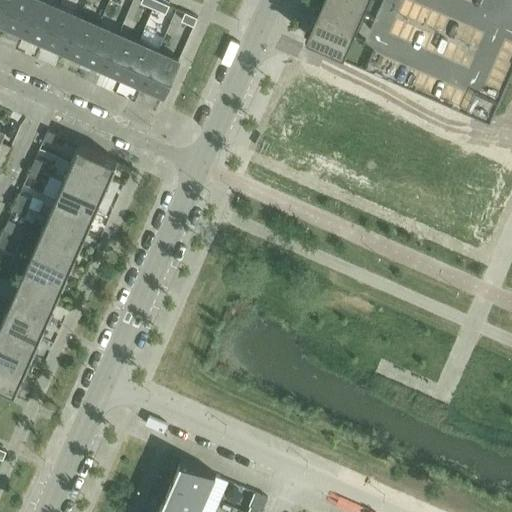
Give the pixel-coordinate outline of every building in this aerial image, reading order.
[(0,0),(0,21),(5,23),(15,0),(0,0)] [(15,0),(5,23),(25,32),(39,0),(15,0)] [(45,0),(39,0),(25,32),(45,41),(60,6),(45,0)] [(155,0),(144,0),(142,5),(153,9),(157,1),(155,0)] [(511,0),(322,0),(321,5),(318,10),(311,27),(308,33),(307,35),(346,53),(491,117),(511,70),(511,0)] [(157,1),(153,9),(164,14),(168,5),(157,1)] [(60,6),(45,41),(65,50),(80,15),(60,6)] [(186,12),(181,22),(194,27),(198,17),(186,12)] [(80,15),(65,50),(84,58),(100,24),(80,15)] [(100,24),(84,58),(104,67),(119,32),(100,24)] [(119,32),(104,67),(124,76),(139,41),(119,32)] [(139,41),(124,76),(144,84),(159,50),(139,41)] [(159,50),(144,84),(164,93),(180,59),(159,50)] [(56,144),(60,135),(48,130),(44,139),(56,144)] [(0,166),(3,168),(12,146),(1,141),(0,143),(0,166)] [(117,160),(80,144),(72,162),(109,178),(117,160)] [(48,163),(36,158),(32,166),(44,171),(48,163)] [(101,197),(109,178),(72,162),(64,180),(101,197)] [(40,180),(44,171),(32,166),(28,174),(40,180)] [(94,214),(101,197),(64,180),(56,198),(94,214)] [(32,198),(20,193),(17,201),(28,207),(32,198)] [(94,214),(56,198),(48,215),(86,232),(94,214)] [(25,215),(28,207),(17,201),(13,210),(25,215)] [(79,249),(86,232),(48,215),(41,233),(79,249)] [(17,233),(5,228),(1,237),(13,242),(17,233)] [(71,267),(79,249),(41,233),(33,250),(71,267)] [(0,246),(9,250),(13,242),(1,237),(0,239),(0,246)] [(63,284),(71,267),(33,250),(25,268),(63,284)] [(63,284),(25,268),(17,285),(56,302),(63,284)] [(56,302),(17,285),(10,303),(48,320),(56,302)] [(40,337),(48,320),(10,303),(2,321),(40,337)] [(40,337),(2,321),(0,324),(0,340),(33,355),(40,337)] [(33,355),(0,340),(0,361),(25,373),(33,355)] [(25,373),(0,361),(0,384),(17,392),(25,373)] [(208,494),(217,474),(182,459),(173,479),(208,494)] [(193,511),(200,511),(208,494),(173,479),(164,499),(193,511)] [(193,511),(164,499),(158,511),(193,511)]
